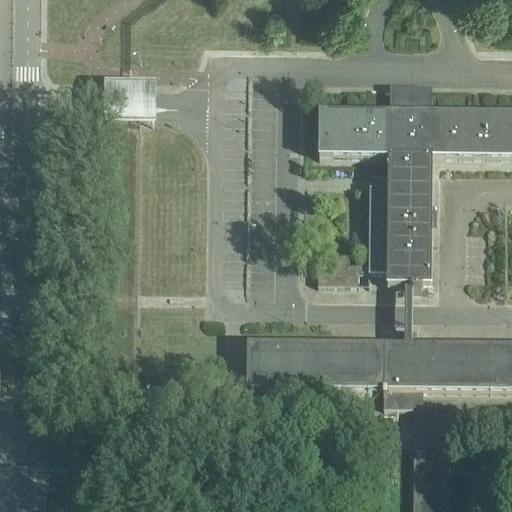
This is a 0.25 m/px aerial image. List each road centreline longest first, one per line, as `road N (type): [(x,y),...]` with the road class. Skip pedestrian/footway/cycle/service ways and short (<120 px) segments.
road 1 (unclassified): [(27,0),(20,475)]
road 2 (unknown): [(288,73),(280,318)]
road 3 (unknown): [(449,319),(451,206),(464,197),(511,197)]
